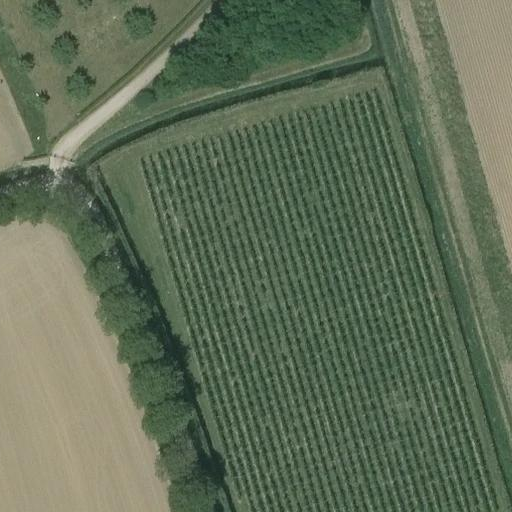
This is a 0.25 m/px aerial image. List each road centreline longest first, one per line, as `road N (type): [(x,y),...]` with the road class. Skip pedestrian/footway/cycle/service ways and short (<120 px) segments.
road 1 (unclassified): [(204,511),(162,382),(76,199),(51,186),(21,187),(0,199)]
road 2 (track): [(51,186),(67,136),(224,0)]
